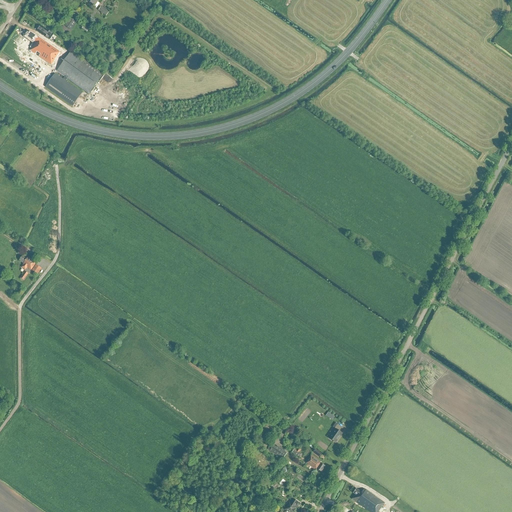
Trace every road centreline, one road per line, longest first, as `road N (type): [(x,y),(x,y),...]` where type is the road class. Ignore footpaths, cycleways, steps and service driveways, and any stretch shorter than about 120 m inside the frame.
road 1 (primary): [(0,85),(57,117),(106,132),(216,129),(315,82),(387,0)]
road 2 (unclassified): [(318,511),(511,142)]
